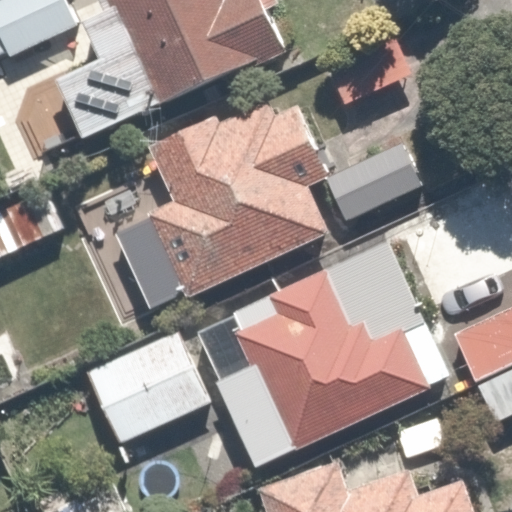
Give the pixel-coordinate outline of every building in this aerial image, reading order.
[(8,0),(0,4),(0,62),(82,25),(70,0),(8,0)] [(100,59),(56,79),(85,143),(288,51),(269,8),(280,3),(278,0),(113,0),(116,7),(83,22),(100,59)] [(405,40),(326,69),(337,101),(417,72),(405,40)] [(156,307),(188,292),(191,299),(256,271),(336,235),(314,187),(335,178),(303,106),(280,116),(274,103),(224,126),(220,118),(152,148),(177,203),(152,214),(155,221),(124,235),(156,307)] [(331,181),(350,222),(424,187),(405,147),(331,181)] [(0,258),(59,236),(44,195),(0,211),(0,258)] [(393,242),(330,272),(355,327),(369,321),(377,337),(406,324),(435,387),(455,378),(393,242)] [(355,327),(330,272),(282,293),(273,298),(281,316),(245,332),(260,366),(298,449),(435,387),(406,324),(377,337),(369,321),(355,327)] [(281,316),(273,298),(237,313),(239,318),(203,334),(224,383),(260,366),(245,332),(281,316)] [(511,313),(459,338),(478,379),(511,362),(511,313)] [(90,374),(121,445),(214,404),(183,333),(90,374)] [(298,449),(260,366),(224,383),(221,384),(259,466),(298,449)] [(265,490),(272,511),(480,511),(470,481),(426,496),(417,470),(351,493),(341,464),(265,490)]
